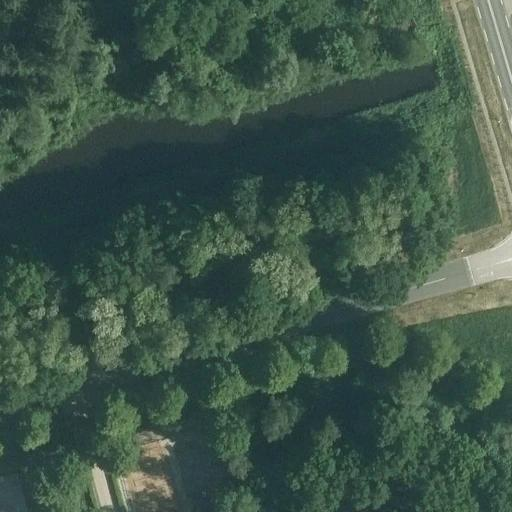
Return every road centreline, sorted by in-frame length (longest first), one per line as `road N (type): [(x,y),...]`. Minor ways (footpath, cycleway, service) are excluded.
road 1 (unclassified): [(0,395),(83,382),(511,259)]
road 2 (unknown): [(490,9),(393,19),(366,0)]
